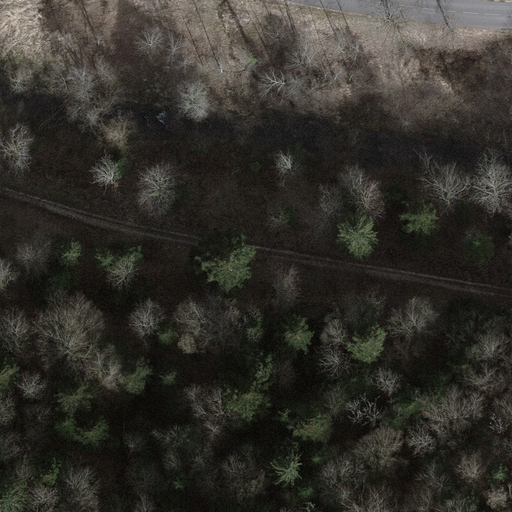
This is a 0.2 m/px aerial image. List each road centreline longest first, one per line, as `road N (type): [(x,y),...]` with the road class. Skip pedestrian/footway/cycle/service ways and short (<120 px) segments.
road 1 (track): [(511,294),(125,226),(0,187)]
road 2 (track): [(419,280),(315,297),(0,294)]
road 3 (secondary): [(511,14),(337,0)]
